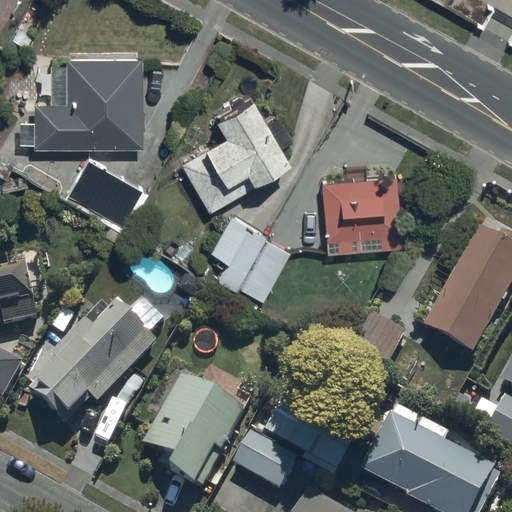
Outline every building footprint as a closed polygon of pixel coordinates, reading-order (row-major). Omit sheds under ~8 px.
[(32,146),(131,144),(129,57),(63,58),(64,100),(31,101),(32,146)] [(175,160),(198,202),(250,173),(247,167),(278,149),(242,83),(207,103),(218,123),(197,134),(203,144),(175,160)] [(136,188),(86,159),(66,193),(116,221),(136,188)] [(323,238),(390,232),(386,176),(318,181),(323,238)] [(227,282),(254,235),(224,217),(206,249),(219,257),(210,273),(227,282)] [(429,326),(470,350),(511,277),(511,243),(486,228),(429,326)] [(251,295),(278,248),(260,238),(233,284),(251,295)] [(0,311),(27,305),(19,275),(0,279),(0,311)] [(89,402),(148,341),(111,305),(28,391),(62,424),(86,399),(89,402)] [(378,373),(401,334),(370,316),(347,355),(378,373)] [(0,380),(9,364),(0,358),(0,380)] [(511,388),(511,367),(503,383),(511,388)] [(187,488),(229,411),(173,380),(136,446),(154,455),(148,466),(187,488)] [(511,442),(511,396),(507,394),(487,428),(511,442)] [(331,467),(348,438),(279,398),(262,427),(331,467)] [(445,511),(463,511),(487,464),(385,414),(360,466),(408,489),(406,493),(445,511)] [(268,489),(285,460),(242,435),(225,464),(268,489)] [(349,511),(343,511),(306,491),(294,511),(353,511),(351,510),(349,511)]
